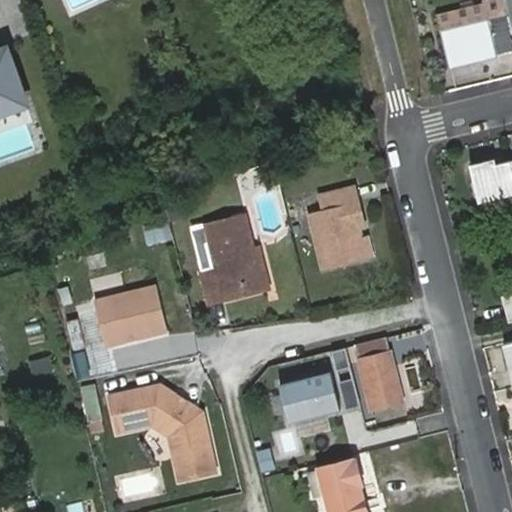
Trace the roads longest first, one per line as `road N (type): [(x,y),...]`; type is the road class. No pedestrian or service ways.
road 1 (residential): [(407,130),(498,511)]
road 2 (residential): [(375,0),(407,130)]
